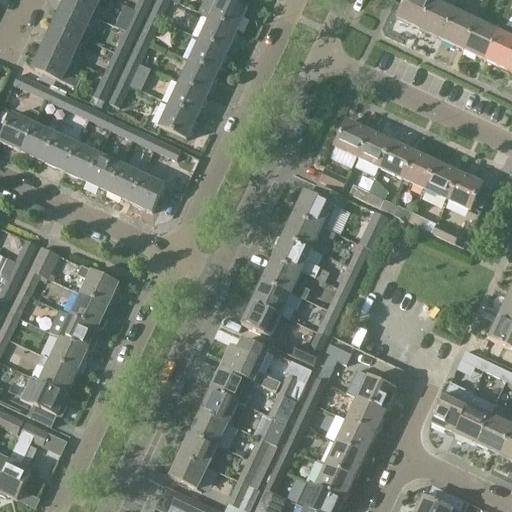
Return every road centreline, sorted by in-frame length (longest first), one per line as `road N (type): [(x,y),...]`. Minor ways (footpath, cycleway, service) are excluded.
road 1 (residential): [(167,258),(288,0)]
road 2 (residential): [(54,509),(167,258)]
road 3 (residential): [(217,280),(109,511)]
road 4 (residential): [(321,53),(217,280)]
road 5 (residential): [(321,53),(511,144)]
road 6 (residential): [(167,258),(0,177)]
road 7 (residential): [(378,511),(403,455),(511,506)]
